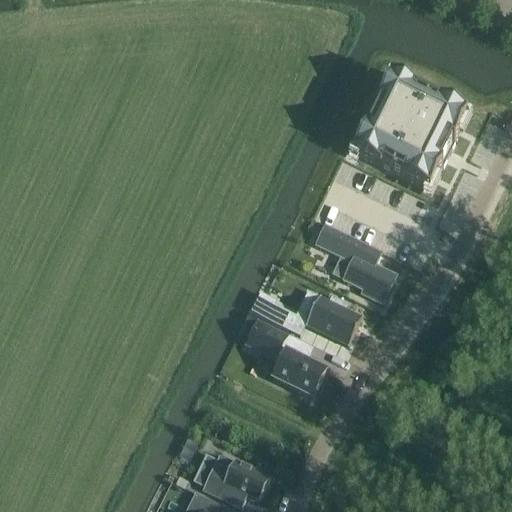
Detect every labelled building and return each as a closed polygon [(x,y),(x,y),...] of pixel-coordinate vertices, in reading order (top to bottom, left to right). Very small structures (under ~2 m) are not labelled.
[(396,81),(362,155),(437,191),(471,116),(396,81)] [(325,227),(314,249),(340,262),(351,267),(343,282),(342,285),(362,294),(360,298),(383,309),(398,278),(377,268),(383,255),(325,227)] [(261,296),(251,315),(263,321),(283,331),(291,316),(275,308),(277,304),(267,299),(261,296)] [(320,301),(307,329),(349,348),(361,321),(345,313),(347,308),(332,301),(330,306),(320,301)] [(258,325),(247,349),(281,365),(273,382),(313,401),(326,374),(281,352),(287,339),(258,325)] [(235,463),(233,466),(219,459),(202,493),(240,511),(241,511),(247,500),(259,505),(271,480),(235,463)] [(226,511),(195,497),(187,511),(226,511)]
